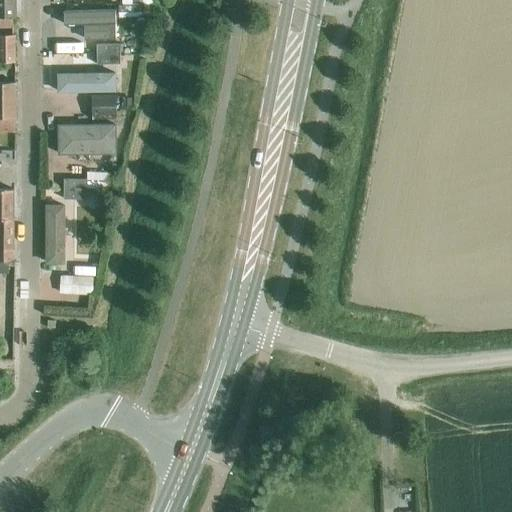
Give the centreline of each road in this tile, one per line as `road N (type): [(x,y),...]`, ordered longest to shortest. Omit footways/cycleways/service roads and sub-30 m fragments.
road 1 (residential): [(0,419),(18,413),(28,390),(29,0)]
road 2 (secondary): [(233,325),(303,0)]
road 3 (unclassified): [(233,325),(384,365),(511,359)]
road 4 (unclassified): [(191,453),(109,412),(91,412),(71,420),(0,484)]
road 5 (secondary): [(191,453),(233,325)]
